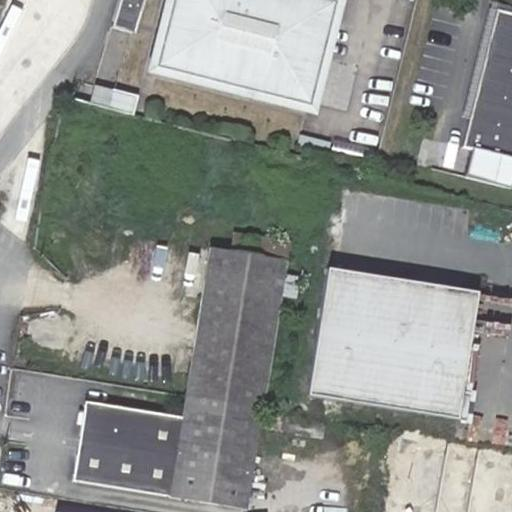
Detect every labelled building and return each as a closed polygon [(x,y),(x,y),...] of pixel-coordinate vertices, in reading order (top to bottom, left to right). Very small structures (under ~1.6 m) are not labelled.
[(172,0),(155,62),(163,64),(180,0),(172,0)] [(180,0),(163,64),(302,100),(330,0),(180,0)] [(470,116),(495,122),(511,53),(511,14),(496,11),(470,116)] [(100,18),(84,73),(77,96),(103,103),(129,110),(135,86),(109,79),(122,22),(100,18)] [(511,174),(511,53),(495,122),(470,116),(463,146),(471,148),(463,176),(509,187),(511,174)] [(255,249),(289,257),(293,240),(259,232),(255,249)] [(210,240),(176,389),(257,404),(289,257),(255,249),(210,240)] [(454,420),(478,294),(327,266),(304,392),(454,420)] [(257,404),(176,389),(172,411),(89,396),(73,478),(238,508),(257,404)] [(323,434),(326,417),(266,406),(263,422),(323,434)] [(267,455),(252,452),(249,472),(264,474),(267,455)] [(340,511),(343,494),(327,492),(323,511),(340,511)]
